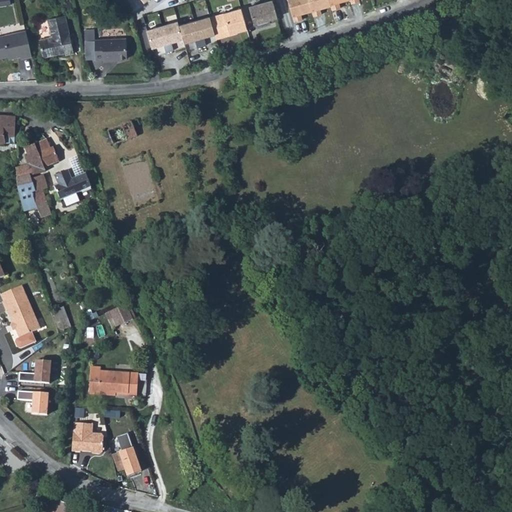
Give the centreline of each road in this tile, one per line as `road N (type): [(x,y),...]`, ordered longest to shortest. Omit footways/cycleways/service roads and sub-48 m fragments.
road 1 (residential): [(0,91),(184,81),(418,0)]
road 2 (residential): [(0,417),(62,472),(178,511)]
road 3 (track): [(216,73),(246,196)]
